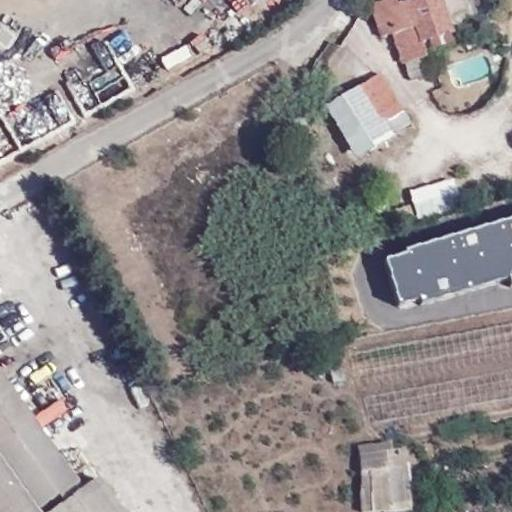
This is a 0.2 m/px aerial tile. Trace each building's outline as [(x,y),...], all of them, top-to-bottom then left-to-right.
[(423,50),(421,42),(450,31),(441,0),(408,0),(396,4),(394,0),(386,0),(371,5),(381,37),(392,34),(402,61),(425,54),(423,50)] [(448,0),(451,19),(471,16),(469,0),(448,0)] [(423,50),(453,40),(450,31),(421,42),(423,50)] [(409,121),(379,70),(356,84),(386,135),(409,121)] [(416,221),(460,207),(452,182),(408,196),(416,221)] [(76,481),(0,374),(0,462),(35,511),(117,511),(89,472),(76,481)] [(394,471),(393,455),(367,456),(370,511),(381,511),(395,511),(394,492),(403,492),(402,471),(394,471)] [(0,511),(35,511),(0,462),(0,511)]
